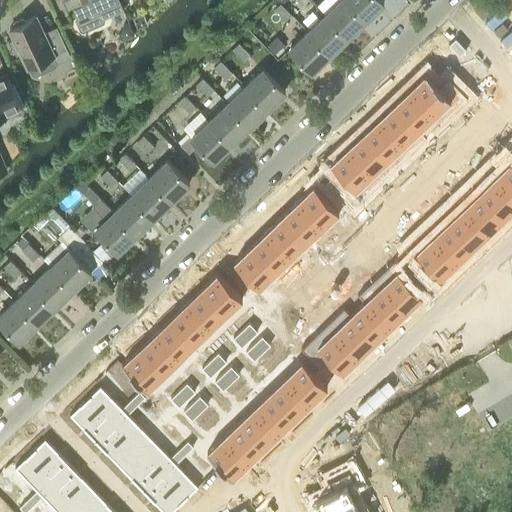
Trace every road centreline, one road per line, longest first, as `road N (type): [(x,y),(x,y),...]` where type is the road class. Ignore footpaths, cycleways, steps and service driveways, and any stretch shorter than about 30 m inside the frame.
road 1 (residential): [(30,405),(439,10)]
road 2 (residential): [(270,486),(279,464),(511,237)]
road 3 (residential): [(30,405),(138,511)]
